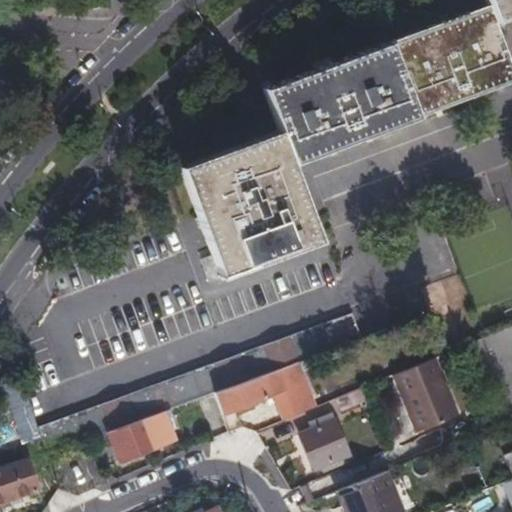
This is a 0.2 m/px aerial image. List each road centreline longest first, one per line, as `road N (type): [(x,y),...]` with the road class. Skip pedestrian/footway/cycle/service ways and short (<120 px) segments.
road 1 (tertiary): [(0,286),(97,160),(196,60),(272,0)]
road 2 (tertiary): [(189,0),(97,84),(0,201)]
road 3 (residential): [(96,511),(200,471),(236,471),(275,511)]
